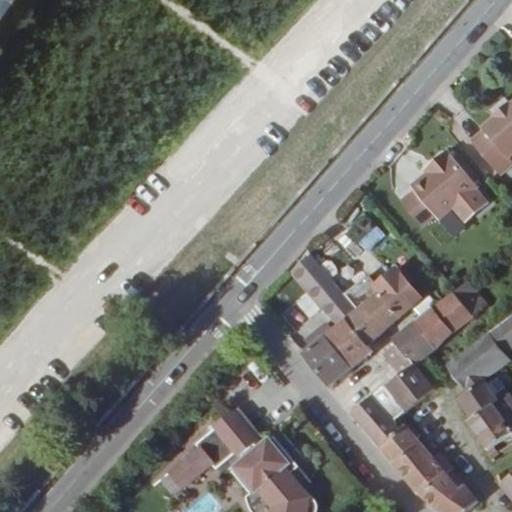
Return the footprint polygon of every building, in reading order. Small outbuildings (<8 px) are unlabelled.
[(470,137),(457,150),(491,180),(504,166),(497,159),(498,158),(511,141),(511,102),(504,95),(492,108),(490,106),(476,122),(477,124),(467,135),(470,137)] [(511,141),(498,158),(511,169),(511,167),(511,141)] [(426,182),(419,188),(405,204),(408,207),(434,230),(438,233),(470,196),(435,165),(422,179),(426,182)] [(416,186),(419,188),(426,182),(422,179),(416,186)] [(434,230),(408,207),(401,213),(428,237),(434,230)] [(355,243),(365,254),(385,238),(375,226),(355,243)] [(348,300),(309,258),(293,274),(312,290),(307,296),(341,328),(345,324),(359,311),(348,300)] [(359,311),(345,324),(370,348),(387,331),(420,296),(394,271),(376,289),(379,292),(359,311)] [(367,279),(348,300),(359,311),(379,292),(376,289),(367,279)] [(469,282),(450,297),(469,325),(489,309),(469,282)] [(450,297),(451,300),(391,347),(395,354),(407,372),(393,382),(348,417),(381,454),(381,455),(401,438),(394,429),(400,424),(398,421),(387,409),(394,401),(406,414),(433,390),(414,369),(437,350),(469,325),(450,297)] [(511,311),(444,367),(449,375),(471,410),(494,392),(511,378),(511,371),(500,355),(511,346),(511,311)] [(341,328),(326,341),(352,371),(374,353),(370,348),(345,324),(341,328)] [(309,356),(304,361),(330,389),(352,371),(326,341),(321,335),(304,349),(309,356)] [(383,363),(393,382),(407,372),(395,354),(383,363)] [(494,392),(471,410),(463,416),(484,445),(511,424),(511,418),(509,414),(494,392)] [(233,415),(164,473),(180,492),(203,472),(207,476),(223,463),(253,437),(233,415)] [(411,429),(408,432),(418,443),(421,440),(411,429)] [(401,438),(381,455),(416,498),(445,472),(451,466),(440,455),(434,460),(418,443),(408,432),(401,438)] [(223,463),(231,472),(244,461),(240,455),(253,444),(258,449),(260,447),(253,437),(223,463)] [(244,461),(231,472),(250,495),(256,490),(271,508),(270,511),(307,511),(310,497),(289,473),(297,467),(272,437),(260,447),(258,449),(253,444),(240,455),(244,461)] [(445,472),(416,498),(438,511),(471,511),(485,500),(459,473),(452,480),(445,472)] [(511,482),(499,494),(511,506),(511,482)]
